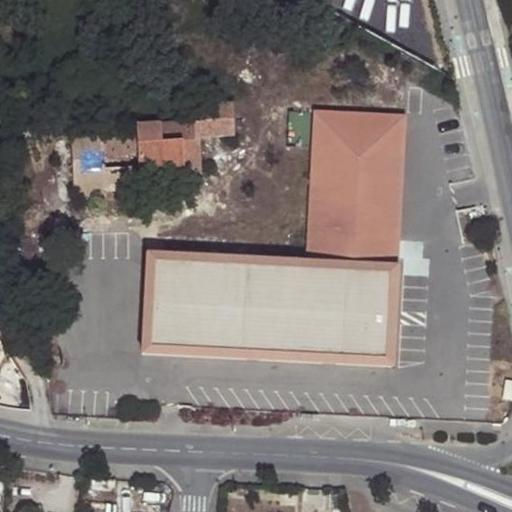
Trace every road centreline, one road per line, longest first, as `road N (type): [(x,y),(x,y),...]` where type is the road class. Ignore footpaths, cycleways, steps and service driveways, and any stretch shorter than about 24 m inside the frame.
road 1 (tertiary): [(511,183),(469,0)]
road 2 (tertiary): [(336,458),(493,511)]
road 3 (secondary): [(40,442),(196,452)]
road 4 (secondary): [(196,452),(336,458)]
road 5 (residential): [(40,442),(38,383),(0,317)]
